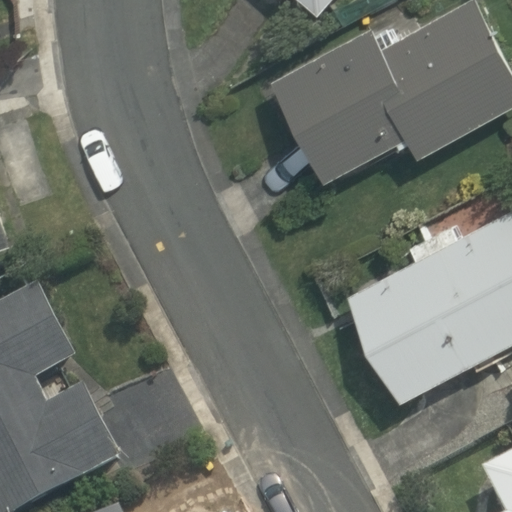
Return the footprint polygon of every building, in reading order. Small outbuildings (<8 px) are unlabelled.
[(326,0),(347,18),(361,0),(326,0)] [(397,24),(300,80),(362,189),(435,147),(444,163),(511,123),(511,13),(506,4),(415,56),(397,24)] [(0,253),(25,245),(0,167),(0,253)] [(511,213),(368,294),(434,411),(511,366),(511,213)] [(57,294),(0,323),(0,511),(63,511),(192,446),(151,366),(65,410),(51,383),(92,362),(57,294)]
